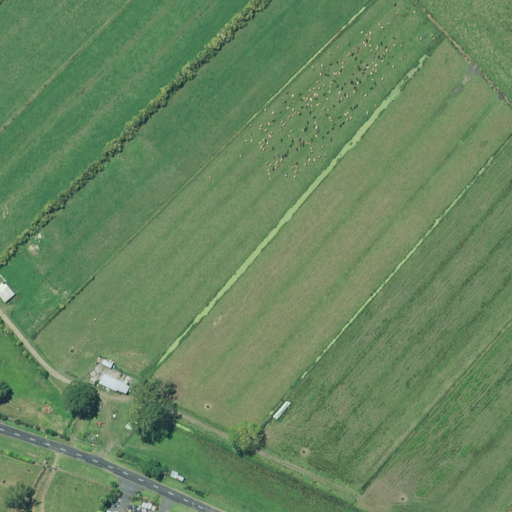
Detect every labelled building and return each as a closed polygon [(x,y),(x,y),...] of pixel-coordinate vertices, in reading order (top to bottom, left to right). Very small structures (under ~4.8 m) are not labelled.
[(16,295),(6,282),(0,287),(0,293),(7,302),(16,295)] [(115,363),(101,356),(99,362),(113,368),(115,363)] [(132,387),(106,374),(102,383),(118,391),(119,390),(128,394),(132,387)] [(99,383),(97,382),(98,380),(93,378),(91,383),(96,386),(97,386),(99,383)] [(179,475),(180,473),(174,470),(171,477),(183,483),(185,478),(179,475)] [(156,507),(145,502),(143,507),(154,511),(156,507)]
